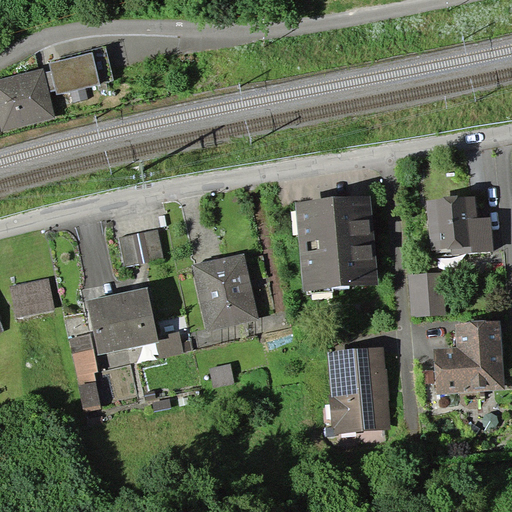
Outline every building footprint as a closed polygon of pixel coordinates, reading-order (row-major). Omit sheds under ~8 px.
[(96,57),(56,66),(63,95),(102,86),(96,57)] [(47,73),(0,83),(0,110),(5,131),(58,118),(47,73)] [(373,203),(299,208),(305,295),(379,290),(373,203)] [(488,203),(433,207),(436,258),(491,255),(488,203)] [(159,232),(118,239),(123,268),(164,261),(159,232)] [(248,259),(196,269),(209,334),(261,324),(248,259)] [(441,277),(409,278),(411,318),(442,317),(441,277)] [(47,280),(11,288),(18,320),(55,312),(47,280)] [(155,293),(94,304),(102,352),(163,342),(155,293)] [(460,351),(439,352),(440,394),(508,391),(506,326),(459,328),(460,351)] [(90,336),(68,340),(76,382),(98,378),(90,336)] [(384,354),(328,356),(331,436),(387,434),(384,354)] [(230,367),(207,371),(211,390),(234,385),(230,367)] [(95,384),(77,388),(82,410),(100,406),(95,384)]
